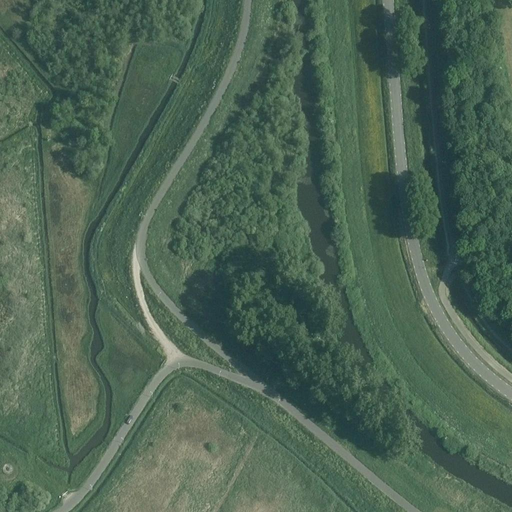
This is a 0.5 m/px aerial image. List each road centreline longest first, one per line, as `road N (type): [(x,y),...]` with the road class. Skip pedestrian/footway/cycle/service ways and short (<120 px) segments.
road 1 (unclassified): [(258,386),(179,316),(139,253),(148,215),(217,102),(246,0)]
road 2 (tertiary): [(511,398),(466,362),(434,319),(415,269),(381,0)]
road 3 (unknown): [(423,0),(443,222),(457,273),(511,351)]
road 4 (unclassified): [(61,511),(172,366),(197,363),(258,386)]
road 5 (unclassified): [(411,511),(258,386)]
